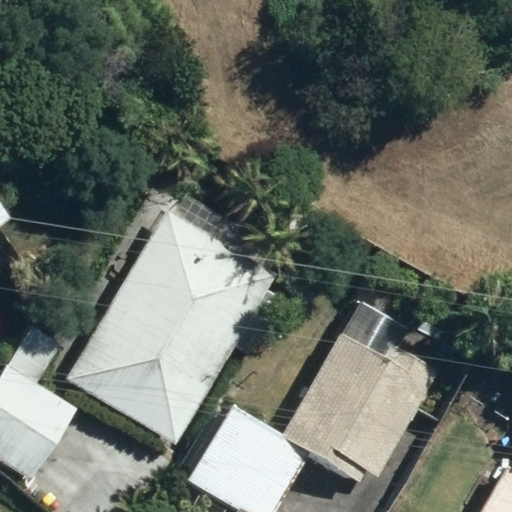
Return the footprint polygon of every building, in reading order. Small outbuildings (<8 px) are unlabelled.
[(261,269),(153,207),(53,379),(161,441),(261,269)] [(62,414),(21,387),(49,343),(17,322),(0,348),(0,473),(17,484),(62,414)] [(326,332),(270,435),(365,486),(421,383),(326,332)] [(511,457),(511,430),(501,451),(511,457)] [(511,511),(511,474),(492,463),(464,511),(511,511)]
